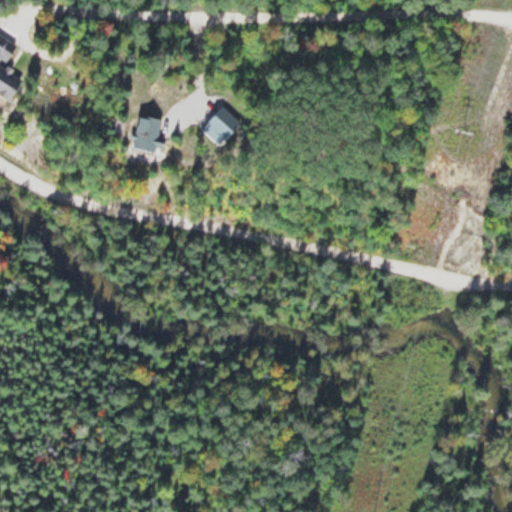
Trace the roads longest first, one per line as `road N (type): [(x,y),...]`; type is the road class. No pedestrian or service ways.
road 1 (residential): [(0,161),(107,208),(459,279),(511,280)]
road 2 (track): [(459,279),(511,58)]
